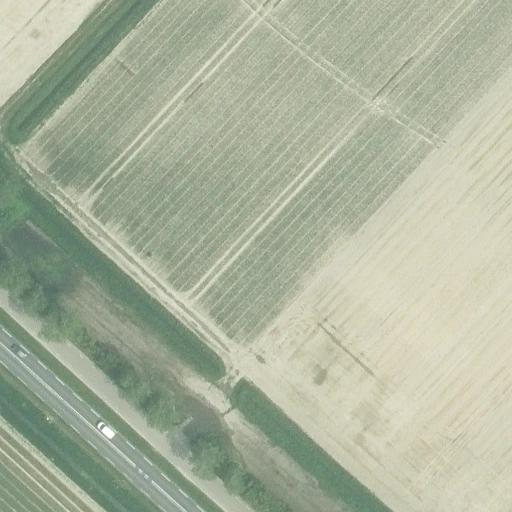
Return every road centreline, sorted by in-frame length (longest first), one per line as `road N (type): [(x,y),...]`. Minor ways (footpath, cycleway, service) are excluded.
road 1 (unclassified): [(240,511),(0,293)]
road 2 (primary): [(184,511),(0,344)]
road 3 (track): [(0,128),(119,0)]
